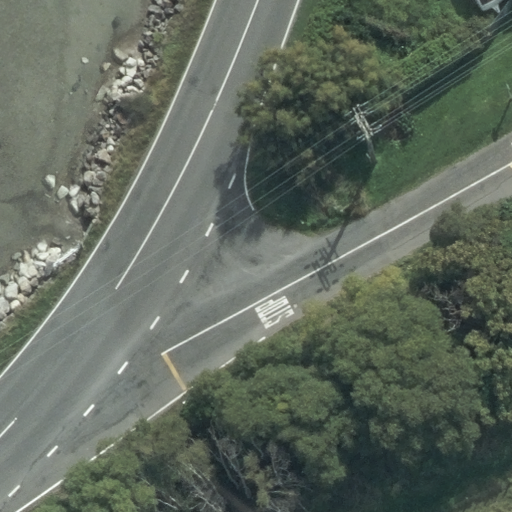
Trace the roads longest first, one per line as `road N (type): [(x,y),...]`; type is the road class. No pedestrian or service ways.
road 1 (unclassified): [(511,166),(167,354),(15,426)]
road 2 (tertiary): [(15,426),(139,258),(259,0)]
